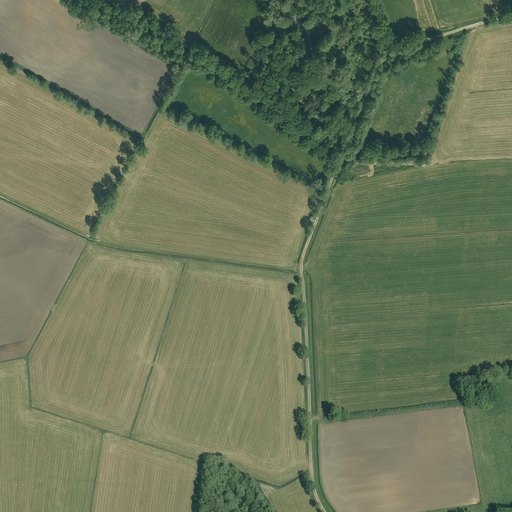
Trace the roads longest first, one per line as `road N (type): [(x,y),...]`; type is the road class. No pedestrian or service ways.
road 1 (track): [(323,511),(312,482),(301,268),(339,158)]
road 2 (track): [(339,158),(384,51),(511,16)]
road 3 (track): [(339,158),(193,48)]
